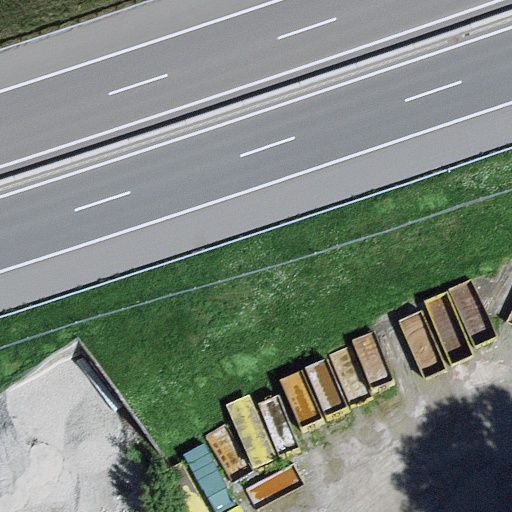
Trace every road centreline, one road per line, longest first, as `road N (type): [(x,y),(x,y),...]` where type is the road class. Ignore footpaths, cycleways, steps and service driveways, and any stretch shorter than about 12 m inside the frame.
road 1 (motorway): [(0,235),(511,66)]
road 2 (motorway): [(383,0),(0,127)]
